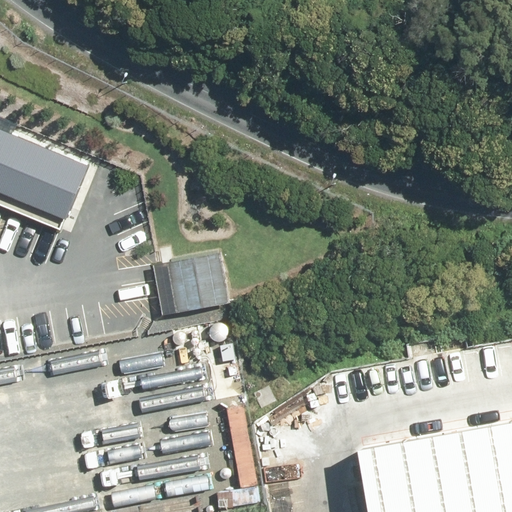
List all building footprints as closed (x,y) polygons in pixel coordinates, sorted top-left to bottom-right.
[(67,160),(0,137),(0,212),(45,227),(67,160)] [(225,249),(165,259),(174,312),(234,301),(225,249)] [(104,308),(17,319),(24,377),(111,366),(104,308)] [(212,315),(129,329),(133,352),(164,347),(167,364),(203,357),(199,336),(216,333),(212,315)] [(511,511),(511,412),(363,440),(376,511),(511,511)]
